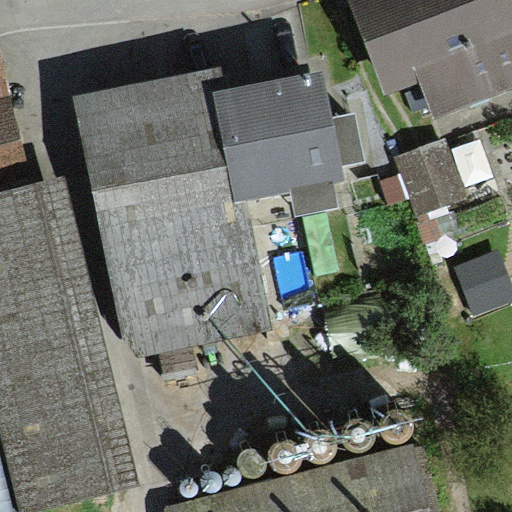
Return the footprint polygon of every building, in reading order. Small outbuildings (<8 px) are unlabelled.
[(375,0),(351,10),(386,104),(423,90),(435,122),(511,92),(511,13),(507,0),(375,0)] [(0,60),(0,411),(25,511),(39,511),(139,487),(62,188),(35,195),(0,60)] [(216,79),(73,107),(125,371),(276,341),(251,215),(291,207),(296,233),(341,224),(336,199),(347,197),(344,179),(364,175),(355,131),(334,135),(325,89),(241,106),(222,109),(216,79)] [(385,111),(399,151),(436,138),(422,98),(385,111)] [(443,145),(397,162),(417,216),(463,199),(443,145)] [(511,294),(496,255),(457,270),(476,316),(511,301),(511,294)] [(429,511),(412,442),(162,503),(164,511),(429,511)]
